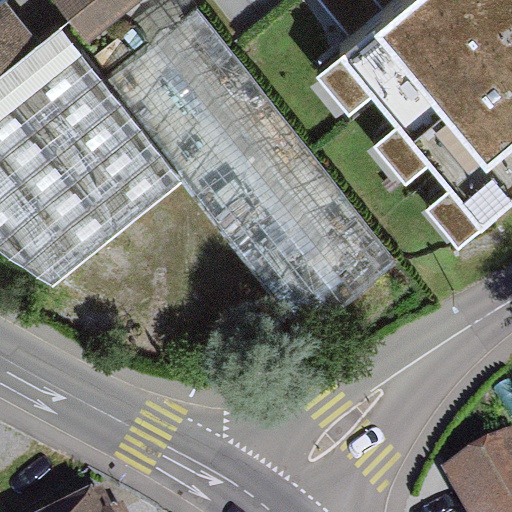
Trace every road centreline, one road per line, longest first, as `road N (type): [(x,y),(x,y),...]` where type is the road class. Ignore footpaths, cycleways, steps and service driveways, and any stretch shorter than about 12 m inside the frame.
road 1 (unclassified): [(271,510),(379,391),(511,303)]
road 2 (residential): [(271,510),(0,354)]
